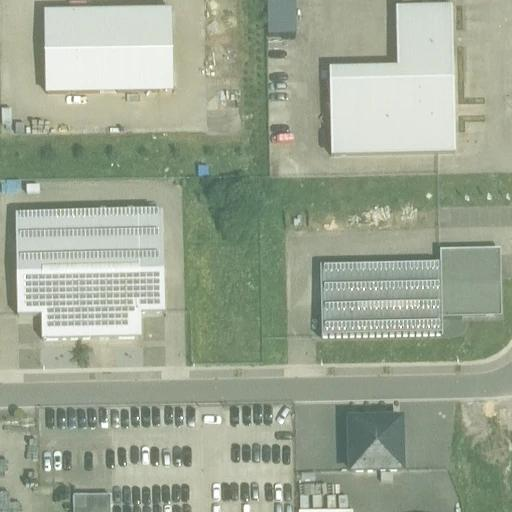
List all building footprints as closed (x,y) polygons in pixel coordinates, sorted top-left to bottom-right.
[(295,36),(294,0),(265,0),(266,36),(295,36)] [(457,156),(454,9),(397,11),(398,71),(331,72),(333,158),(457,156)] [(173,19),(48,18),(48,101),(173,101),(173,19)] [(164,234),(17,237),(19,319),(43,319),(43,343),(142,341),(142,317),(166,316),(164,234)] [(497,256),(441,257),(442,266),(443,321),(463,320),(463,316),(499,316),(497,256)] [(442,266),(322,269),(323,340),(444,338),(443,321),(442,266)] [(403,473),(402,423),(352,424),(353,474),(403,473)] [(111,511),(112,499),(87,499),(87,511),(75,511),(74,511),(111,511)]
